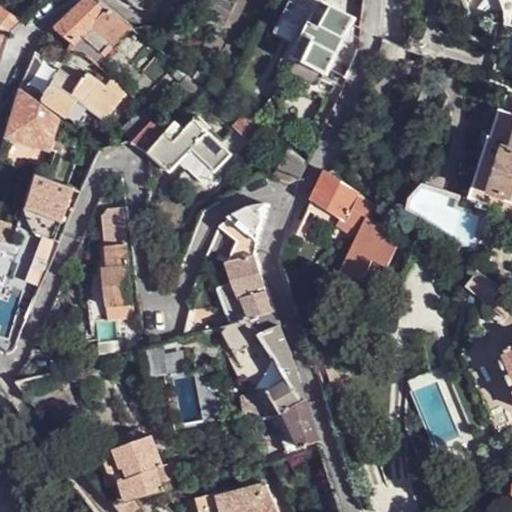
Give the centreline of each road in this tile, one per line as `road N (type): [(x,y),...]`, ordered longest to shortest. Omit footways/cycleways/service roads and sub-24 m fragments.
road 1 (residential): [(0,365),(23,353),(101,173),(114,163),(132,177),(142,291),(164,309),(177,306),(223,210),(255,193),(292,199)]
road 2 (residential): [(292,199),(269,263),(349,511)]
road 3 (residential): [(375,0),(374,43),(306,188),(292,199)]
road 4 (residential): [(107,511),(0,365)]
road 5 (residential): [(0,113),(22,41),(68,0)]
